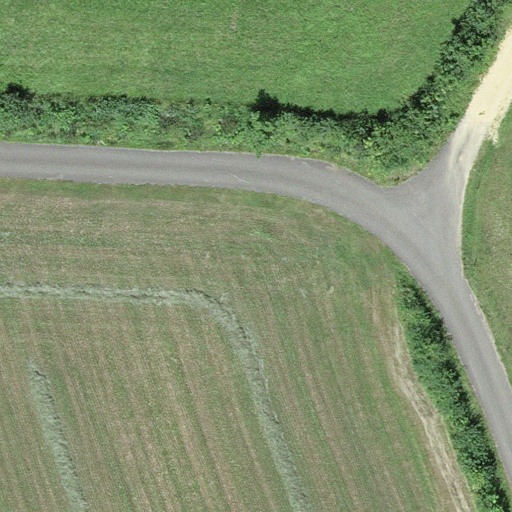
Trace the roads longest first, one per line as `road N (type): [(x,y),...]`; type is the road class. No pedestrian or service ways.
road 1 (track): [(0,156),(282,172),(375,210),(444,288),(511,469)]
road 2 (track): [(511,41),(465,130),(446,190),(407,247)]
